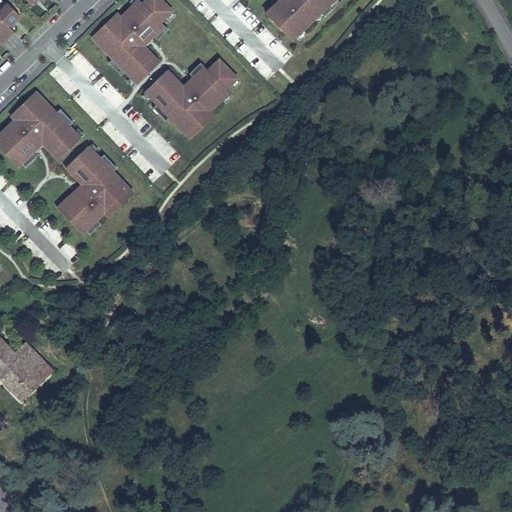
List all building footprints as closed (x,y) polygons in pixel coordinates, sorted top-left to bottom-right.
[(104,34),(97,41),(96,41),(113,58),(127,72),(132,77),(138,83),(138,84),(161,62),(147,48),(143,44),(151,37),(152,38),(154,37),(165,26),(162,22),(167,17),(172,12),(173,11),(161,0),(146,0),(143,3),(139,0),(138,1),(133,6),(121,17),(114,24),(104,34)] [(287,28),(296,38),(297,37),(304,31),(315,20),(321,13),(325,17),(333,10),(329,6),(335,0),(281,0),(270,11),(280,20),(276,24),(283,31),(287,28)] [(335,0),(329,6),(333,10),(342,0),(335,0)] [(21,16),(9,4),(0,12),(0,30),(8,39),(15,32),(10,27),(21,16)] [(270,11),(267,14),(276,24),(280,20),(270,11)] [(176,16),(172,12),(167,17),(171,21),(176,16)] [(111,20),(114,24),(121,17),(118,13),(111,20)] [(319,24),(325,17),(321,13),(315,20),(319,24)] [(165,26),(154,37),(158,41),(169,30),(165,26)] [(283,31),(293,41),(296,38),(287,28),(283,31)] [(0,43),(1,45),(8,39),(0,30),(0,43)] [(93,37),(97,41),(104,34),(100,30),(93,37)] [(297,37),(301,41),(307,35),(304,31),(297,37)] [(143,44),(147,48),(154,41),(152,38),(151,37),(143,44)] [(127,72),(113,58),(109,62),(123,76),(127,72)] [(145,92),(146,92),(152,99),(157,104),(170,117),(186,135),(187,135),(194,127),(205,117),(212,110),(224,99),(229,94),(230,93),(227,90),(232,84),(238,79),(220,60),(208,71),(204,67),(193,77),(192,79),(191,79),(193,81),(185,88),(182,84),(168,70),(145,92)] [(190,74),(193,77),(204,67),(201,63),(190,74)] [(138,83),(132,77),(128,81),(134,87),(138,83)] [(191,79),(192,79),(189,77),(182,84),(185,88),(193,81),(191,79)] [(238,79),(232,84),(236,88),(241,83),(238,79)] [(36,91),(29,98),(33,102),(40,95),(36,91)] [(152,99),(146,92),(142,96),(148,102),(152,99)] [(229,94),(224,99),(227,103),(233,98),(229,94)] [(15,120),(0,133),(0,140),(22,163),(33,153),(35,151),(34,149),(41,142),(45,145),(59,160),(82,138),(81,137),(75,131),(70,126),(57,112),(40,95),(33,102),(22,113),(15,120)] [(170,117),(157,104),(153,108),(166,121),(170,117)] [(18,109),(11,116),(15,120),(22,113),(18,109)] [(74,122),(61,109),(57,112),(70,126),(74,122)] [(212,110),(205,117),(208,121),(216,114),(212,110)] [(85,134),(79,127),(75,131),(81,137),(85,134)] [(194,127),(187,135),(190,138),(198,131),(194,127)] [(0,140),(0,147),(18,167),(22,163),(0,140)] [(35,151),(37,153),(45,145),(41,142),(34,149),(35,151)] [(99,149),(93,142),(89,146),(95,152),(99,149)] [(89,145),(66,167),(80,182),(84,186),(76,193),(74,191),(61,204),(87,230),(98,220),(105,213),(112,206),(123,196),(130,188),(114,171),(101,158),(95,152),(89,146),(89,145)] [(22,163),(26,167),(37,156),(33,153),(22,163)] [(117,167),(104,154),(101,158),(114,171),(117,167)] [(80,182),(73,189),(74,191),(76,193),(84,186),(80,182)] [(127,199),(134,192),(130,188),(123,196),(127,199)] [(58,208),(83,234),(87,230),(61,204),(58,208)] [(108,217),(115,210),(112,206),(105,213),(108,217)] [(91,234),(102,223),(98,220),(87,230),(91,234)] [(0,337),(0,377),(22,401),(53,372),(26,343),(15,353),(0,337)]
